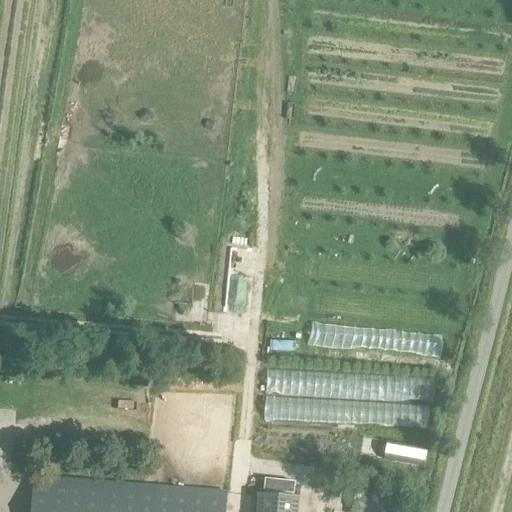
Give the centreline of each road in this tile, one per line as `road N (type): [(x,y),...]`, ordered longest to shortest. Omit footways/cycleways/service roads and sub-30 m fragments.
road 1 (track): [(0,322),(254,346),(240,511)]
road 2 (track): [(254,346),(269,0)]
road 3 (unclassified): [(443,511),(511,244)]
